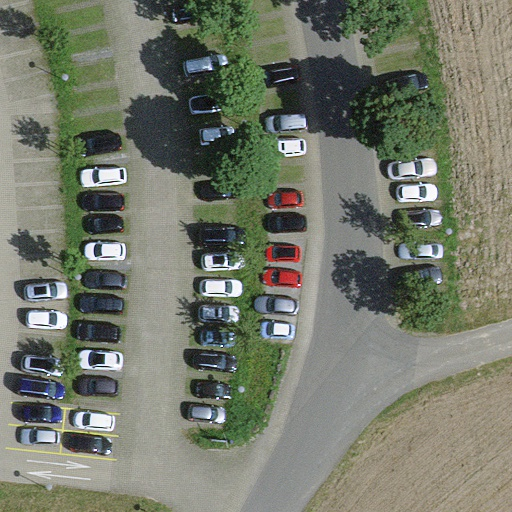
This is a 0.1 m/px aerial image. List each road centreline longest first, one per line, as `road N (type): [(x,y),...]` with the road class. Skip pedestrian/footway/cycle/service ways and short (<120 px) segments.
road 1 (motorway): [(0,469),(511,67)]
road 2 (motorway): [(437,0),(0,344)]
road 3 (unclassified): [(327,0),(354,201),(352,368),(273,511)]
road 4 (track): [(511,335),(352,368)]
